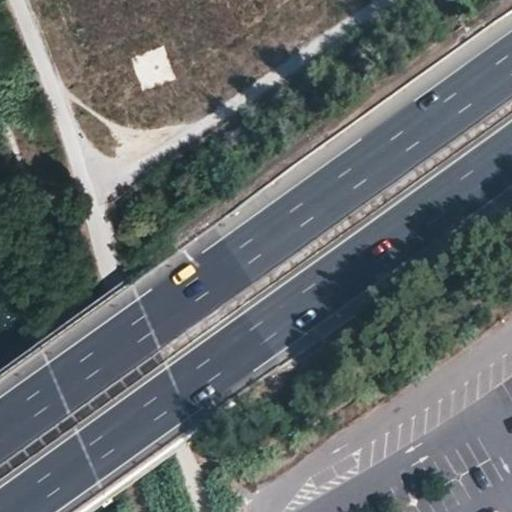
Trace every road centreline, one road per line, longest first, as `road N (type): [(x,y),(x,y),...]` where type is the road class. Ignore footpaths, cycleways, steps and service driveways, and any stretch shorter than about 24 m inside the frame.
road 1 (motorway): [(511,56),(0,418)]
road 2 (motorway): [(5,511),(511,148)]
